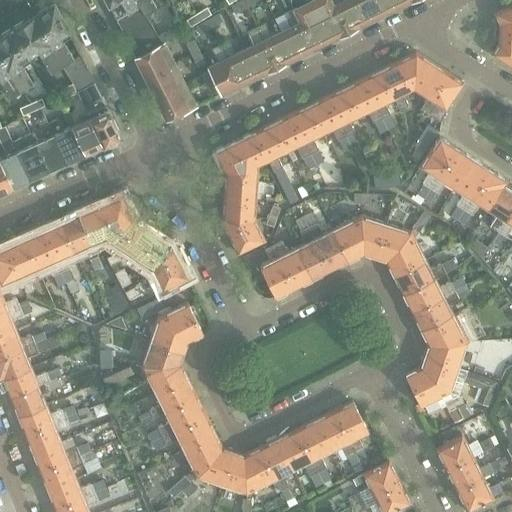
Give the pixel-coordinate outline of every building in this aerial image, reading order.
[(106,0),(135,58),(162,44),(144,15),(139,6),(134,0),(106,0)] [(134,0),(139,6),(144,15),(156,8),(150,0),(134,0)] [(242,0),(241,0),(231,6),(235,13),(247,7),(242,0)] [(322,0),(327,9),(317,14),(330,41),(348,32),(332,0),(322,0)] [(343,0),(332,0),(348,32),(366,23),(354,0),(344,0),(343,1),(343,0)] [(354,0),(366,23),(384,14),(377,0),(354,0)] [(377,0),(384,14),(402,6),(399,0),(377,0)] [(511,4),(495,13),(500,24),(500,34),(511,34),(511,4)] [(50,5),(32,16),(63,65),(76,92),(95,83),(80,54),(74,58),(63,41),(62,42),(59,37),(69,31),(56,6),(50,5)] [(301,5),(292,10),(312,50),(330,41),(317,14),(307,18),(301,5)] [(207,7),(196,13),(200,20),(211,14),(207,7)] [(291,27),(281,31),(294,58),(312,50),(292,10),(284,14),(291,27)] [(200,20),(196,13),(186,20),(190,26),(200,20)] [(219,13),(208,20),(212,27),(223,21),(219,13)] [(42,54),(40,55),(51,72),(63,65),(32,16),(12,28),(28,56),(39,49),(42,54)] [(208,20),(197,26),(201,34),(212,27),(208,20)] [(265,23),(257,27),(263,40),(276,67),(294,58),(281,31),(271,36),(265,23)] [(248,31),(255,44),(245,49),(258,76),(276,67),(263,40),(257,27),(248,31)] [(18,62),(28,56),(12,28),(0,35),(0,55),(22,90),(33,83),(23,66),(21,67),(18,62)] [(169,30),(158,35),(162,42),(172,37),(169,30)] [(511,34),(500,34),(499,44),(492,54),(511,66),(511,34)] [(194,40),(187,44),(192,54),(200,50),(194,40)] [(258,76),(245,49),(235,54),(229,41),(221,45),(240,85),(258,76)] [(162,44),(135,58),(146,78),(175,63),(165,43),(162,44)] [(212,49),(219,62),(209,67),(210,71),(217,83),(222,94),(240,85),(221,45),(212,49)] [(200,50),(192,54),(198,67),(206,63),(200,50)] [(412,54),(400,60),(414,89),(428,98),(445,71),(420,54),(412,54)] [(0,77),(1,79),(0,80),(11,97),(22,90),(0,55),(0,77)] [(400,60),(380,70),(394,98),(400,110),(408,106),(402,95),(414,89),(400,60)] [(175,63),(146,78),(156,98),(185,83),(175,63)] [(380,70),(362,78),(387,129),(395,126),(390,115),(384,103),(394,98),(380,70)] [(210,71),(202,75),(208,87),(217,83),(210,71)] [(463,82),(445,71),(428,98),(421,109),(429,114),(436,103),(446,109),(463,82)] [(362,78),(344,87),(359,116),(368,111),(374,123),(375,122),(380,133),(387,129),(362,78)] [(76,92),(87,113),(103,146),(118,140),(119,140),(121,134),(95,83),(76,92)] [(185,83),(156,98),(164,115),(164,114),(170,116),(170,117),(196,105),(185,83)] [(72,84),(61,89),(64,96),(75,91),(72,84)] [(354,132),(349,121),(359,116),(344,87),(326,96),(352,147),(359,143),(354,133),(354,132)] [(68,96),(58,100),(62,108),(72,104),(68,96)] [(326,96),(308,105),(323,134),(332,129),(337,141),(338,140),(343,151),(352,147),(326,96)] [(42,99),(31,103),(35,111),(46,106),(42,99)] [(44,116),(62,108),(58,100),(41,109),(44,116)] [(31,103),(20,108),(24,116),(35,111),(31,103)] [(313,138),(323,134),(308,105),(290,113),(316,165),(323,161),(318,150),(313,138)] [(80,117),(82,121),(71,126),(85,155),(103,146),(87,113),(80,117)] [(290,113),(273,122),(287,151),(297,146),(302,158),(303,158),(308,168),(316,165),(290,113)] [(44,138),(35,142),(49,171),(67,163),(51,130),(47,123),(44,116),(36,120),(44,138)] [(47,123),(51,130),(67,163),(85,155),(71,126),(63,130),(58,118),(47,123)] [(273,122),(255,131),(268,160),(274,172),(290,204),(298,200),(282,168),(283,167),(277,156),(287,151),(273,122)] [(0,144),(5,156),(0,157),(0,161),(12,187),(30,179),(14,146),(12,142),(5,126),(0,128),(0,144)] [(255,130),(233,141),(247,170),(258,170),(258,165),(268,160),(255,131),(255,130)] [(423,130),(414,145),(424,151),(433,137),(423,130)] [(12,142),(14,146),(30,179),(49,171),(35,142),(31,133),(12,142)] [(423,183),(417,194),(424,198),(457,147),(439,136),(420,166),(430,172),(423,183)] [(247,170),(233,141),(211,151),(220,168),(223,167),(226,172),(237,172),(237,177),(257,177),(258,170),(247,170)] [(473,158),(457,147),(424,198),(431,203),(438,193),(445,182),(454,188),(473,158)] [(464,194),(457,205),(451,215),(458,220),(490,169),(473,158),(454,188),(464,194)] [(0,192),(12,187),(0,161),(0,192)] [(490,169),(458,220),(465,224),(472,214),(472,215),(479,204),(488,210),(504,185),(508,180),(490,169)] [(238,198),(238,202),(255,203),(257,177),(237,177),(237,172),(226,172),(224,198),(238,198)] [(399,173),(373,177),(375,189),(400,185),(399,173)] [(497,216),(490,226),(491,227),(484,237),(492,241),(511,209),(511,189),(504,185),(488,210),(497,216)] [(303,186),(297,189),(302,197),(307,194),(303,186)] [(354,193),(354,203),(362,203),(363,193),(354,193)] [(371,194),(363,193),(362,203),(370,204),(371,194)] [(123,194),(101,204),(115,235),(110,242),(118,247),(129,231),(124,228),(131,218),(128,213),(131,211),(123,194)] [(238,198),(224,198),(223,217),(220,218),(227,232),(254,219),(255,203),(238,202),(238,198)] [(115,235),(101,204),(79,214),(92,243),(104,238),(110,242),(115,235)] [(273,206),(266,224),(274,227),(280,208),(273,206)] [(511,209),(492,241),(499,246),(505,236),(506,236),(511,226),(511,209)] [(424,211),(412,228),(419,232),(430,216),(424,211)] [(311,212),(303,216),(330,270),(348,261),(332,229),(322,234),(317,223),(316,223),(311,212)] [(79,214),(61,222),(74,252),(84,247),(88,255),(96,251),(92,243),(79,214)] [(361,235),(356,238),(364,254),(375,257),(386,223),(361,215),(353,219),(361,235)] [(307,242),(297,247),(312,279),(330,270),(303,216),(296,220),(301,231),(307,242)] [(144,245),(152,232),(131,218),(124,228),(129,231),(118,247),(139,261),(148,247),(144,245)] [(254,219),(227,232),(238,254),(264,241),(254,219)] [(353,219),(332,229),(348,261),(364,254),(356,238),(361,235),(353,219)] [(64,256),(74,252),(61,222),(43,230),(59,267),(67,264),(64,256)] [(402,253),(399,247),(414,239),(411,231),(386,223),(375,257),(386,261),(402,253)] [(43,230),(25,238),(37,268),(48,263),(51,271),(59,267),(43,230)] [(168,243),(152,232),(144,245),(148,247),(139,261),(152,270),(178,257),(171,242),(168,243)] [(25,238),(6,247),(23,284),(31,280),(27,272),(37,268),(25,238)] [(414,239),(399,247),(402,253),(386,261),(394,276),(425,260),(414,239)] [(281,241),(273,245),(295,288),(312,279),(297,247),(287,252),(281,241)] [(478,241),(473,249),(480,258),(488,247),(478,241)] [(273,245),(265,249),(271,260),(260,265),(276,297),(295,288),(273,245)] [(6,247),(0,249),(0,282),(0,284),(11,279),(14,287),(23,284),(6,247)] [(116,254),(107,258),(111,265),(120,261),(116,254)] [(97,255),(89,259),(94,270),(102,267),(97,255)] [(178,257),(152,270),(162,290),(189,277),(178,257)] [(430,270),(425,260),(394,276),(403,294),(434,278),(446,272),(445,272),(456,266),(452,259),(442,265),(441,264),(430,270)] [(69,268),(61,271),(66,283),(70,293),(78,289),(74,279),(69,268)] [(124,269),(115,274),(122,288),(131,283),(124,269)] [(61,271),(53,275),(58,286),(66,283),(61,271)] [(439,288),(434,278),(403,294),(411,312),(465,284),(461,277),(451,282),(439,288)] [(465,284),(411,312),(420,330),(452,313),(447,304),(459,298),(458,297),(469,292),(465,284)] [(134,288),(125,293),(129,300),(138,295),(134,288)] [(120,291),(107,298),(115,315),(129,307),(120,291)] [(4,303),(0,292),(0,314),(16,308),(12,300),(4,303)] [(160,297),(137,308),(142,319),(165,307),(160,297)] [(27,300),(18,303),(23,314),(31,311),(27,300)] [(187,302),(167,312),(176,332),(181,330),(188,342),(203,334),(187,302)] [(16,308),(0,314),(0,335),(15,330),(11,319),(19,316),(16,308)] [(158,317),(150,340),(184,352),(188,342),(181,330),(176,332),(167,312),(158,317)] [(452,313),(420,330),(428,345),(445,336),(447,341),(462,334),(452,313)] [(121,316),(108,322),(109,324),(127,329),(121,316)] [(19,340),(15,330),(0,335),(0,357),(31,345),(27,337),(19,340)] [(43,330),(31,335),(35,343),(47,339),(43,330)] [(428,345),(424,355),(460,365),(466,342),(462,334),(447,341),(445,336),(428,345)] [(47,339),(35,343),(38,352),(50,347),(47,339)] [(150,340),(141,364),(145,372),(163,363),(166,370),(180,363),(184,352),(150,340)] [(34,353),(31,345),(0,357),(0,379),(3,378),(30,367),(26,357),(34,353)] [(111,349),(99,350),(100,367),(112,367),(111,349)] [(424,355),(421,366),(428,380),(436,376),(445,394),(454,389),(460,365),(424,355)] [(163,363),(145,372),(156,395),(188,379),(180,363),(166,370),(163,363)] [(129,365),(102,377),(106,386),(133,374),(129,365)] [(421,366),(405,374),(421,406),(445,394),(436,376),(428,380),(421,366)] [(34,377),(30,367),(3,378),(10,396),(45,382),(42,374),(34,377)] [(58,367),(47,372),(50,380),(57,377),(61,376),(58,367)] [(468,371),(464,382),(482,388),(477,401),(488,405),(497,382),(468,371)] [(188,379),(156,395),(160,403),(153,407),(157,415),(164,411),(196,395),(188,379)] [(45,382),(10,396),(17,415),(45,404),(41,393),(49,390),(45,382)] [(169,421),(161,424),(166,433),(205,414),(196,395),(164,411),(169,421)] [(460,395),(453,398),(462,419),(473,414),(467,401),(464,403),(460,395)] [(453,398),(444,403),(454,422),(462,419),(453,398)] [(363,449),(357,438),(368,432),(352,400),(333,410),(360,464),(368,460),(363,449)] [(49,414),(45,404),(17,415),(25,433),(60,419),(57,411),(49,414)] [(149,410),(138,415),(142,423),(153,418),(149,410)] [(333,410),(315,419),(331,451),(341,446),(347,457),(348,457),(353,467),(360,464),(333,410)] [(205,414),(166,433),(170,442),(178,438),(183,449),(215,433),(205,414)] [(60,419),(25,433),(32,452),(60,441),(56,431),(64,427),(60,419)] [(315,419),(296,428),(323,482),(331,478),(325,468),(326,467),(320,456),(331,451),(315,419)] [(158,428),(147,433),(151,441),(162,436),(158,428)] [(296,428),(278,437),(294,469),(304,464),(310,476),(310,475),(316,486),(323,482),(296,428)] [(209,454),(222,447),(215,433),(183,449),(192,468),(211,459),(209,454)] [(162,436),(151,441),(155,448),(166,443),(162,436)] [(462,436),(436,448),(447,469),(472,456),(462,436)] [(288,486),(289,486),(283,475),(294,469),(278,437),(258,447),(274,479),(280,490),(281,490),(286,501),(294,497),(288,486)] [(490,438),(478,444),(482,452),(494,446),(490,438)] [(60,441),(32,452),(40,471),(76,456),(72,448),(64,451),(60,441)] [(209,454),(211,459),(192,468),(197,477),(222,485),(233,451),(222,447),(209,454)] [(244,454),(249,466),(245,468),(255,489),(274,479),(258,447),(244,454)] [(233,451),(222,485),(246,493),(255,489),(245,468),(249,466),(244,454),(233,451)] [(76,456),(40,471),(47,489),(75,478),(71,468),(79,465),(76,456)] [(447,469),(457,490),(483,477),(472,456),(447,469)] [(500,459),(489,465),(493,474),(505,468),(500,459)] [(363,473),(374,494),(399,481),(389,461),(363,473)] [(185,475),(169,490),(175,496),(182,490),(191,482),(185,475)] [(483,477),(457,490),(467,510),(493,498),(483,477)] [(75,478),(47,489),(55,508),(91,493),(87,485),(79,488),(75,478)] [(511,482),(510,478),(498,484),(503,492),(511,487),(511,482)] [(399,481),(374,494),(382,511),(390,511),(410,502),(399,481)] [(191,482),(182,490),(188,496),(196,488),(191,482)] [(348,498),(352,506),(363,500),(359,492),(348,498)] [(88,511),(86,505),(94,502),(91,493),(55,508),(56,511),(88,511)] [(282,496),(274,500),(278,507),(285,503),(282,496)] [(243,500),(243,510),(251,510),(251,500),(243,500)] [(358,511),(367,507),(363,500),(352,506),(354,511),(358,511)]
